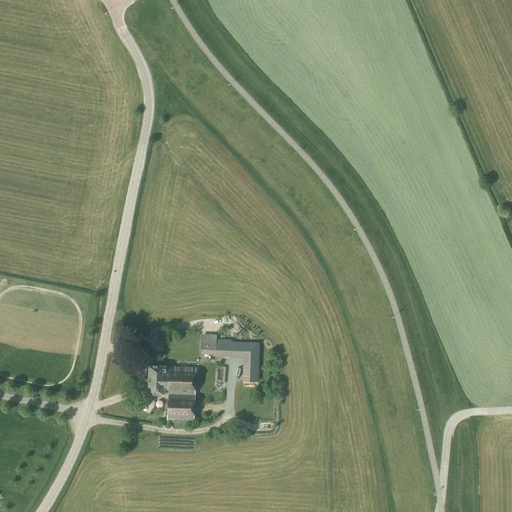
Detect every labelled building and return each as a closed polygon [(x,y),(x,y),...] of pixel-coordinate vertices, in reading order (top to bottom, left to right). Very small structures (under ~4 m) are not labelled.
[(201,357),(215,357),(216,342),(202,342),(201,357)] [(244,343),(216,342),(215,357),(244,358),(244,343)] [(168,355),(168,366),(179,366),(179,355),(168,355)] [(194,355),(183,356),(183,366),(194,365),(194,355)] [(148,394),(168,394),(167,420),(194,421),(195,368),(149,366),(148,394)] [(22,493),(16,497),(21,504),(26,500),(22,493)]
